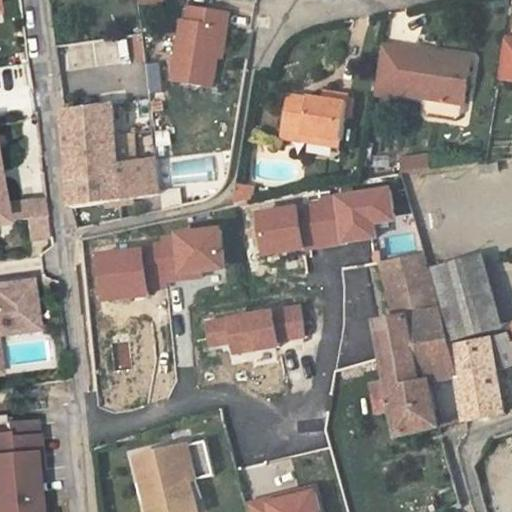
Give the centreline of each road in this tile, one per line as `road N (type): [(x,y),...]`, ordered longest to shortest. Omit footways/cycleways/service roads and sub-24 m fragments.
road 1 (residential): [(86,434),(34,0)]
road 2 (residential): [(86,434),(219,396),(268,424),(307,417),(319,397),(333,322),(329,270)]
